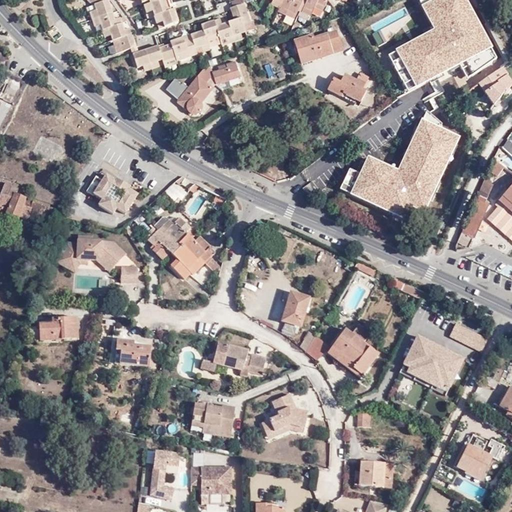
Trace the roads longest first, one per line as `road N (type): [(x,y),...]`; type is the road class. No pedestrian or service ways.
road 1 (primary): [(511,310),(260,198)]
road 2 (residential): [(224,309),(295,352),(318,377),(336,439),(334,484)]
road 3 (residential): [(511,310),(409,511)]
road 4 (primary): [(260,198),(110,112)]
